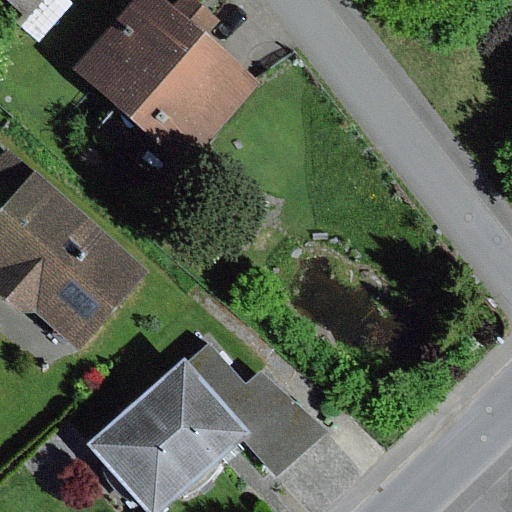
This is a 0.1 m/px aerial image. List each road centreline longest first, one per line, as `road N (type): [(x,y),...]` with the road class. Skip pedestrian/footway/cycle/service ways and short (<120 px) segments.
road 1 (residential): [(305,0),(511,273)]
road 2 (residential): [(393,511),(511,402)]
